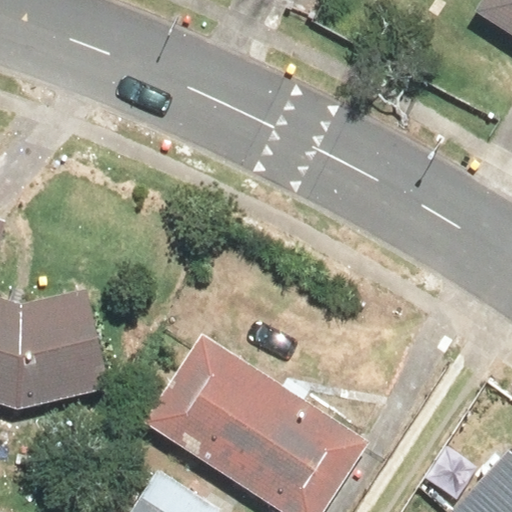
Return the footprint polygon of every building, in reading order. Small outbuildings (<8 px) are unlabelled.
[(511,0),(479,0),(466,21),(511,50),(511,0)] [(0,410),(11,414),(104,390),(78,295),(19,310),(0,304),(0,410)] [(195,338),(137,427),(270,511),(319,511),(362,445),(195,338)] [(511,511),(511,445),(456,504),(465,511),(511,511)] [(231,511),(234,508),(169,467),(140,511),(231,511)]
